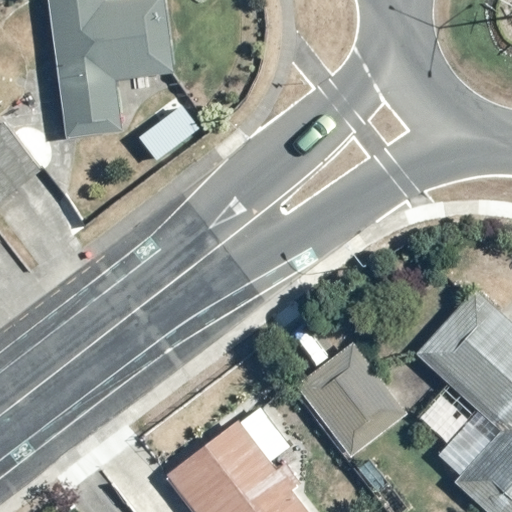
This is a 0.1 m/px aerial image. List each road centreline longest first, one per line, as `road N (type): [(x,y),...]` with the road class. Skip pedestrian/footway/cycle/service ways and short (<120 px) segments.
road 1 (tertiary): [(472,133),(423,153),(299,234),(203,257)]
road 2 (tertiary): [(203,257),(261,171),(402,57)]
road 3 (tertiary): [(203,257),(0,417)]
